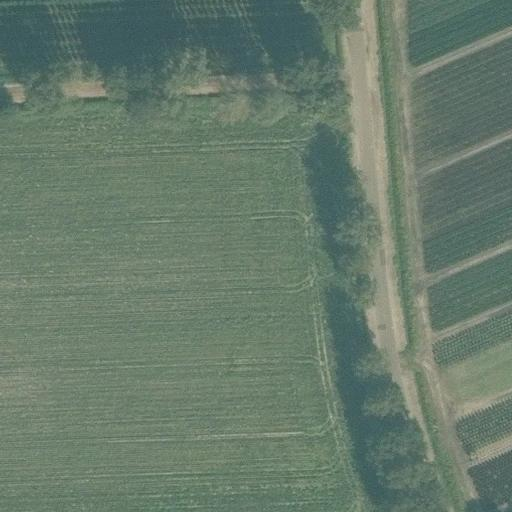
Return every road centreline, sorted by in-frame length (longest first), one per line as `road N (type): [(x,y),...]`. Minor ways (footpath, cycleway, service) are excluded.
road 1 (unclassified): [(431,511),(395,389),(355,0)]
road 2 (track): [(365,92),(0,104)]
